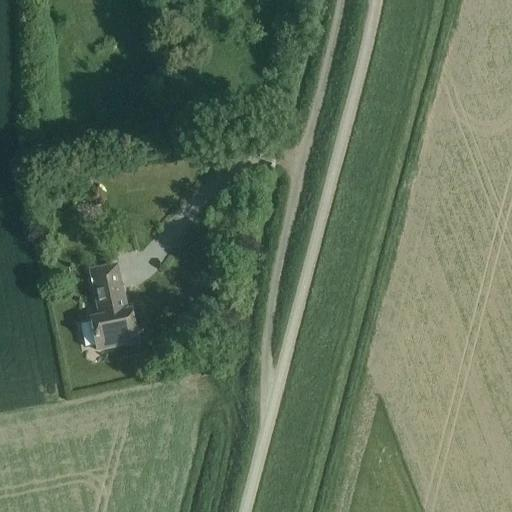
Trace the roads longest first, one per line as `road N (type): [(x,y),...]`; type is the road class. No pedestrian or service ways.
road 1 (unclassified): [(263,433),(376,0)]
road 2 (unclassified): [(263,433),(268,310),(339,0)]
